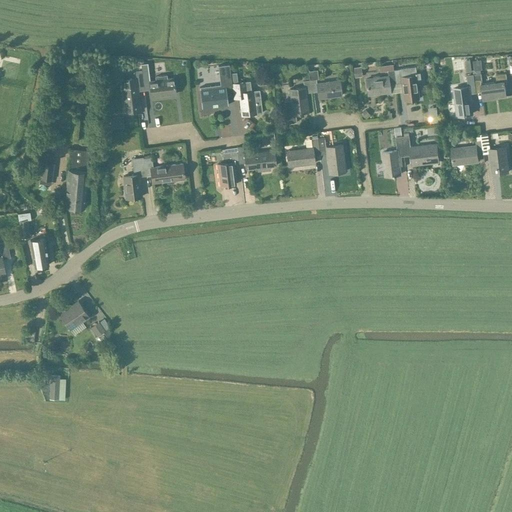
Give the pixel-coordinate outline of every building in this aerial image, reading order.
[(230,73),(229,64),(218,65),(220,84),(200,87),(199,87),(202,107),(201,107),(201,108),(228,105),(228,104),(227,104),(227,99),(233,98),(230,73)] [(388,76),(366,79),(368,95),(390,92),(390,93),(396,92),(395,84),(394,70),(393,65),(379,66),(380,72),(387,71),(388,76)] [(362,77),(361,66),(353,67),(354,78),(362,77)] [(400,69),(394,70),(395,84),(401,83),(402,92),(403,100),(419,98),(417,81),(421,80),(419,72),(416,73),(415,67),(400,68),(400,69)] [(148,70),(142,71),(144,90),(150,89),(151,97),(176,94),(174,78),(167,79),(167,75),(155,76),(155,81),(150,81),(149,77),(148,70)] [(317,70),(309,71),(309,80),(316,79),(318,79),(317,70)] [(136,77),(121,79),(122,88),(125,112),(141,111),(138,91),(144,90),(142,71),(136,72),(136,77)] [(241,116),(257,114),(262,113),(259,90),(251,91),(249,82),(237,83),(236,73),(230,73),(233,98),(239,97),(241,116)] [(496,74),(496,82),(482,83),(481,73),(474,74),(476,93),(482,92),(483,99),(506,96),(504,81),(507,81),(506,73),(496,74)] [(472,114),(470,94),(476,93),(474,74),(467,75),(468,87),(454,89),(457,116),(472,114)] [(316,79),(309,80),(311,92),(317,92),(318,98),(341,95),(340,80),(317,83),(316,79)] [(291,100),(284,101),(287,123),(297,121),(295,113),(308,112),(305,93),(311,92),(309,80),(303,80),(304,87),(289,89),(291,100)] [(365,110),(361,114),(366,119),(370,115),(365,110)] [(414,114),(415,123),(426,122),(426,113),(414,114)] [(122,116),(110,118),(112,129),(124,127),(122,116)] [(481,134),(484,154),(490,153),(492,174),(508,172),(505,147),(490,149),(487,133),(481,134)] [(477,155),(484,154),(481,134),(481,140),(475,141),(476,145),(451,148),(453,165),(478,162),(477,155)] [(436,144),(410,147),(409,135),(402,136),(405,156),(411,155),(412,165),(438,162),(436,144)] [(400,174),(398,157),(405,156),(402,136),(395,137),(397,150),(382,152),(385,176),(400,174)] [(342,145),(326,147),(325,137),(318,138),(320,155),(326,154),(329,173),(345,171),(342,145)] [(314,163),(313,156),(320,155),(318,138),(311,139),(312,147),(286,151),(288,167),(314,163)] [(270,170),(269,166),(275,166),(274,150),(244,154),(244,151),(246,151),(245,146),(237,147),(238,151),(239,163),(245,163),(246,169),(261,167),(262,171),(270,170)] [(84,208),(87,171),(89,151),(70,149),(64,207),(84,208)] [(236,184),(233,164),(239,163),(238,151),(231,152),(222,153),(223,159),(232,158),(233,162),(217,164),(220,186),(236,184)] [(143,157),(142,157),(145,176),(151,175),(152,183),(166,181),(167,183),(168,184),(173,183),(175,182),(174,180),(184,179),(182,163),(153,167),(151,155),(145,156),(145,158),(143,158),(143,157)] [(141,197),(139,177),(145,176),(142,157),(132,159),(134,175),(123,176),(126,198),(141,197)] [(42,163),(40,179),(52,180),(54,164),(42,163)] [(30,237),(27,220),(18,221),(21,239),(30,237)] [(44,237),(30,240),(35,267),(48,265),(44,237)] [(0,250),(1,256),(0,256),(0,275),(5,275),(2,259),(10,258),(7,241),(0,242),(0,250)] [(88,316),(78,301),(59,314),(74,334),(85,326),(82,321),(88,316)] [(90,327),(97,336),(105,330),(99,321),(90,327)] [(50,374),(49,398),(65,399),(66,378),(60,378),(60,375),(50,374)]
